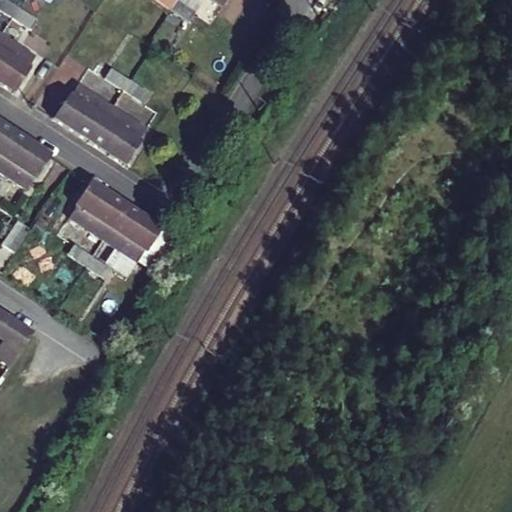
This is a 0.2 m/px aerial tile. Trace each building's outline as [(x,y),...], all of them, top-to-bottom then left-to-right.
[(9,0),(0,0),(0,7),(13,16),(19,6),(9,0)] [(180,0),(172,0),(169,7),(186,19),(193,9),(180,0)] [(19,6),(13,16),(31,28),(37,18),(19,6)] [(26,67),(34,55),(1,33),(0,34),(0,85),(12,94),(28,69),(26,67)] [(110,65),(103,74),(123,87),(129,77),(110,65)] [(129,77),(123,87),(141,100),(148,90),(129,77)] [(50,118),(88,142),(111,106),(76,83),(69,94),(66,95),(50,118)] [(138,140),(146,128),(111,106),(88,142),(124,165),(141,142),(138,140)] [(0,154),(14,133),(0,124),(0,154)] [(49,156),(14,133),(0,154),(0,175),(23,191),(31,180),(33,180),(49,156)] [(73,208),(67,219),(101,242),(125,205),(88,181),(72,206),(73,208)] [(160,229),(125,205),(101,242),(135,264),(142,252),(144,253),(160,229)] [(12,256),(28,232),(15,225),(0,248),(12,256)] [(92,258),(71,245),(64,258),(84,270),(92,258)] [(101,280),(109,269),(92,258),(84,270),(101,280)] [(6,318),(0,326),(0,369),(5,372),(30,333),(6,318)]
